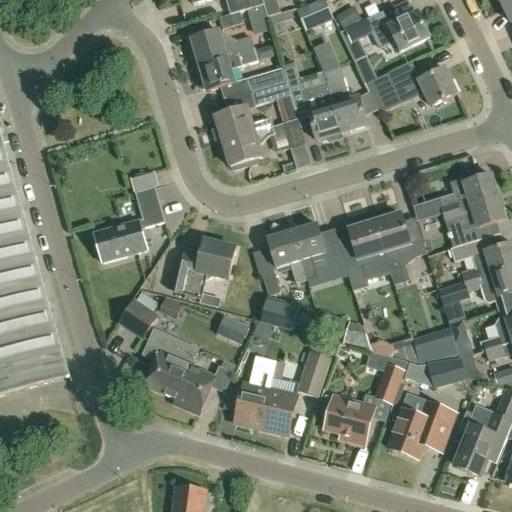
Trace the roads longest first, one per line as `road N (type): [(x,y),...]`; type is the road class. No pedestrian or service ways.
road 1 (residential): [(510,126),(255,206),(222,207),(194,184),(151,47),(103,8)]
road 2 (unclassified): [(122,461),(5,88)]
road 3 (unclassified): [(412,511),(170,445),(151,445),(122,461)]
road 4 (residential): [(510,126),(454,0)]
road 5 (residential): [(5,88),(36,73),(103,8)]
